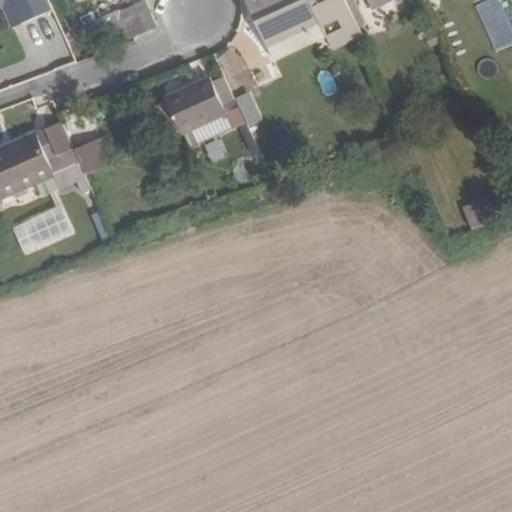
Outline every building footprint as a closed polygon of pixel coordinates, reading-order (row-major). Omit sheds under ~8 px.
[(12,28),(20,24),(10,2),(14,0),(0,0),(0,7),(3,6),(12,28)] [(52,10),(47,0),(14,0),(10,2),(20,24),(52,10)] [(97,55),(135,41),(134,37),(157,25),(145,0),(144,0),(118,13),(117,12),(84,27),(97,55)] [(245,0),(275,61),(327,35),(335,50),(363,36),(346,0),(245,0)] [(484,0),(473,5),(493,52),(511,43),(511,35),(497,0),(484,0)] [(327,35),(275,61),(283,76),(335,50),(327,35)] [(227,114),(233,128),(246,123),(226,78),(214,83),(211,78),(166,98),(182,134),(184,133),(227,114)] [(227,114),(184,133),(190,147),(233,128),(227,114)] [(0,195),(1,197),(55,174),(61,187),(77,180),(82,192),(90,188),(85,176),(74,150),(62,123),(37,133),(0,149),(0,195)] [(101,139),(74,150),(85,176),(112,165),(101,139)] [(208,163),(223,157),(216,140),(202,146),(208,163)] [(43,195),(61,187),(55,174),(37,182),(43,195)] [(464,207),(473,230),(500,218),(490,196),(464,207)]
